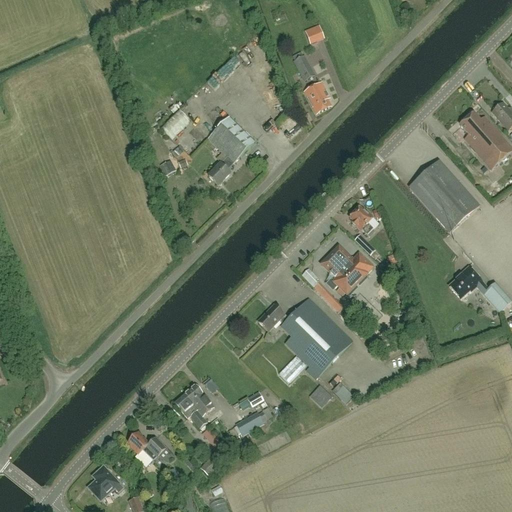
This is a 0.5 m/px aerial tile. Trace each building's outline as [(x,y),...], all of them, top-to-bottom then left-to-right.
[(314,37),(316,43),(323,41),(321,35),(314,37)] [(315,77),(304,57),(294,63),(304,82),(315,77)] [(332,107),(328,100),(330,99),(322,83),(304,93),(317,116),(332,107)] [(508,109),(504,104),(501,107),(499,105),(494,110),(495,112),(494,113),(499,118),(497,119),(508,132),(511,127),(511,110),(511,109),(508,109)] [(469,136),(464,140),(491,171),(511,153),(511,148),(485,118),(480,122),(474,114),(460,126),(469,136)] [(228,119),(225,122),(208,140),(228,159),(221,166),(221,165),(209,177),(219,187),(230,175),(227,171),(233,165),(254,144),(228,119)] [(479,208),(439,163),(409,189),(449,235),(479,208)] [(361,209),(351,219),(354,223),(353,224),(358,229),(362,233),(363,231),(368,237),(374,231),(369,225),(374,220),(368,214),(367,215),(361,209)] [(473,220),(480,227),(487,219),(479,212),(473,220)] [(310,244),(317,251),(334,234),(327,227),(310,244)] [(375,251),(367,243),(361,237),(355,243),(361,249),(370,257),(375,251)] [(339,247),(321,265),(335,279),(333,281),(331,280),(327,285),(333,291),(337,287),(347,297),(368,276),(367,275),(373,269),(359,254),(353,261),(339,247)] [(460,276),(461,277),(449,288),(460,301),(470,292),(471,293),(476,288),(500,314),(511,304),(494,285),(489,290),(468,268),(460,276)] [(318,279),(309,269),(301,276),(313,289),(319,283),(316,281),(318,279)] [(343,309),(320,284),(314,289),(338,314),(343,309)] [(358,303),(380,324),(385,318),(363,297),(358,303)] [(275,306),(258,323),(269,333),(280,321),(284,325),(282,328),(292,338),(286,345),(310,368),(307,371),(316,380),(352,343),(309,300),(289,320),(285,316),(275,306)] [(288,355),(271,354),(270,364),(279,365),(279,369),(286,370),(288,355)] [(281,376),(293,386),(309,368),(297,357),(281,376)] [(335,370),(327,376),(331,381),(339,375),(335,370)] [(212,384),(208,380),(203,385),(207,389),(212,384)] [(348,406),(356,399),(345,386),(337,393),(348,406)] [(185,396),(203,418),(214,408),(205,398),(202,395),(203,394),(196,387),(185,396)] [(324,408),(333,397),(322,387),(312,398),(324,408)] [(267,407),(263,400),(259,393),(247,400),(253,409),(260,405),(263,410),(267,407)] [(203,418),(185,396),(175,405),(188,420),(190,419),(200,430),(207,424),(203,418)] [(242,436),(263,425),(273,419),(268,409),(262,412),(263,413),(258,416),(257,415),(237,426),(242,436)] [(214,449),(221,444),(209,430),(203,435),(214,449)] [(138,434),(127,446),(138,457),(136,460),(143,466),(149,460),(160,470),(166,464),(159,457),(166,450),(155,439),(149,446),(138,434)] [(220,466),(211,458),(200,470),(209,478),(220,466)] [(93,478),(96,482),(88,490),(101,503),(115,491),(119,495),(124,490),(104,468),(93,478)] [(182,490),(174,471),(168,473),(176,493),(182,490)] [(144,511),(139,498),(129,502),(133,511),(144,511)] [(228,511),(224,500),(209,506),(211,511),(228,511)]
